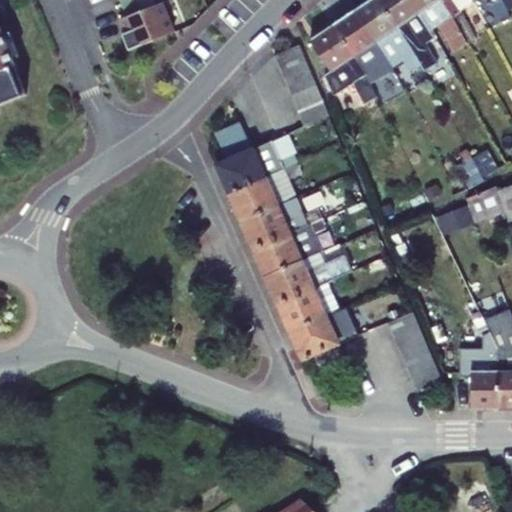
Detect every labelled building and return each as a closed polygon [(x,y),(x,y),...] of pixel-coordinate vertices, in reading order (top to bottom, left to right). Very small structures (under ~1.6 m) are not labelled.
[(417,32),(395,0),(374,0),(369,4),(402,53),(409,68),(412,74),(422,68),(410,46),(421,38),(417,32)] [(442,25),(424,0),(395,0),(417,32),(430,23),(435,30),(431,33),(440,49),(451,42),(442,25)] [(462,12),(454,0),(424,0),(442,25),(462,12)] [(484,0),(454,0),(462,12),(475,3),(489,30),(498,25),(495,21),(488,4),(484,0)] [(484,0),(488,4),(495,21),(503,16),(494,0),(484,0)] [(402,53),(369,4),(348,18),(381,67),(393,60),(400,73),(409,68),(402,53)] [(122,23),(133,50),(173,33),(162,7),(122,23)] [(381,67),(348,18),(327,32),(360,81),(363,87),(383,73),(381,67)] [(0,105),(26,95),(0,32),(0,105)] [(360,81),(327,32),(304,48),(324,77),(320,80),(329,101),(349,88),(360,107),(370,101),(363,87),(360,81)] [(330,121),(298,46),(273,57),(305,132),(330,121)] [(250,134),(244,120),(220,130),(226,145),(250,134)] [(250,134),(226,145),(229,163),(253,152),(250,134)] [(280,164),(271,145),(253,152),(229,163),(217,168),(242,195),(311,165),(295,158),(280,164)] [(470,160),(456,167),(467,188),(480,182),(470,160)] [(306,178),(311,165),(242,195),(255,223),(298,203),(290,185),(306,178)] [(467,188),(456,167),(442,174),(454,200),(469,193),(467,188)] [(511,219),(511,200),(508,190),(486,198),(496,226),(511,219)] [(494,231),(483,202),(454,213),(466,241),(494,231)] [(298,203),(255,223),(266,247),(326,220),(310,219),(294,225),(298,203)] [(326,220),(266,247),(279,273),(304,262),(322,255),(315,237),(330,230),(326,220)] [(304,262),(279,273),(291,307),(335,285),(341,281),(334,265),(296,280),(304,262)] [(335,285),(291,307),(304,333),(343,317),(348,313),(335,285)] [(412,313),(387,324),(419,396),(443,386),(412,313)] [(343,317),(304,333),(312,367),(322,361),(345,351),(344,343),(344,337),(343,317)] [(511,420),(511,345),(500,317),(477,327),(485,344),(493,361),(494,421),(511,420)] [(344,337),(344,343),(346,348),(362,341),(357,331),(344,337)] [(493,361),(485,344),(479,347),(479,365),(458,366),(458,388),(466,388),(467,421),(494,421),(493,361)] [(345,351),(322,361),(332,383),(354,378),(345,351)]
